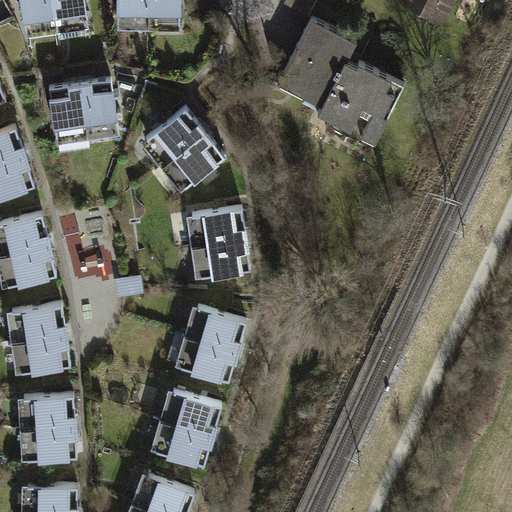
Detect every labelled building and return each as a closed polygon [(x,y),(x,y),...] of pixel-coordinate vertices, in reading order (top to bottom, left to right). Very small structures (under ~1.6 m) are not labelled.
[(55,0),(22,0),(29,35),(60,30),(55,0)] [(87,0),(55,0),(60,30),(91,24),(87,0)] [(152,0),(120,0),(120,27),(152,27),(152,0)] [(184,0),(152,0),(152,27),(184,27),(184,0)] [(311,17),(319,0),(285,0),(283,3),(311,17)] [(461,0),(392,0),(448,28),(461,0)] [(378,148),(408,87),(363,65),(360,70),(349,65),(360,43),(313,20),(280,85),(326,108),(321,119),(378,148)] [(0,104),(11,100),(0,73),(0,104)] [(114,80),(82,85),(90,136),(121,131),(114,80)] [(39,82),(26,84),(29,101),(41,99),(39,82)] [(82,85),(51,89),(58,140),(90,136),(82,85)] [(206,131),(187,106),(146,137),(165,162),(206,131)] [(0,165),(26,157),(16,127),(0,131),(0,165)] [(225,157),(206,131),(165,162),(184,188),(225,157)] [(0,198),(35,187),(26,157),(0,165),(0,198)] [(248,238),(244,206),(193,213),(197,244),(248,238)] [(53,243),(45,212),(0,223),(0,245),(2,255),(53,243)] [(252,269),(248,238),(197,244),(201,276),(252,269)] [(60,274),(53,243),(2,255),(10,286),(60,274)] [(124,280),(115,281),(117,291),(118,299),(128,298),(145,294),(144,286),(142,276),(124,280)] [(66,337),(62,305),(11,312),(15,343),(66,337)] [(239,352),(247,321),(197,307),(189,338),(239,352)] [(71,368),(66,337),(15,343),(19,375),(71,368)] [(230,382),(239,352),(189,338),(180,368),(230,382)] [(216,437),(225,406),(175,392),(166,423),(216,437)] [(77,427),(75,395),(23,398),(25,430),(77,427)] [(208,467),(216,437),(166,423),(158,453),(208,467)] [(78,459),(77,427),(25,430),(27,461),(78,459)] [(155,511),(191,511),(198,495),(150,476),(138,506),(155,511)] [(78,511),(78,486),(27,486),(26,511),(78,511)]
